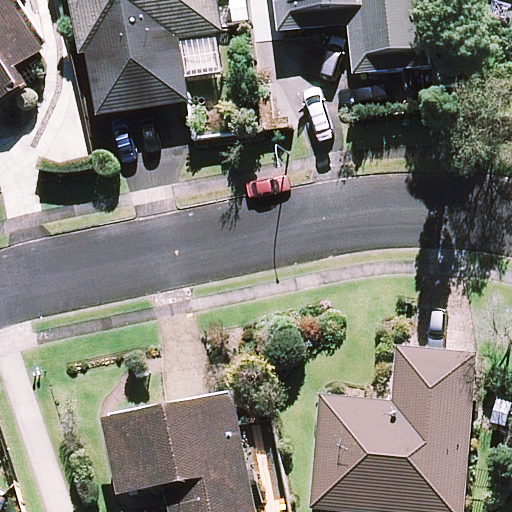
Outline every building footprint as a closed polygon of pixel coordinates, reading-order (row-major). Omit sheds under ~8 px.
[(0,0),(0,111),(32,92),(19,70),(48,52),(15,0),(0,0)] [(78,0),(87,58),(93,57),(102,119),(190,106),(181,43),(223,37),(217,0),(78,0)] [(275,0),(278,35),(351,30),(355,77),(425,72),(420,0),(275,0)] [(465,511),(477,361),(400,355),(396,406),(323,401),(314,511),(465,511)] [(257,511),(240,400),(110,421),(122,498),(170,491),(173,511),(257,511)]
